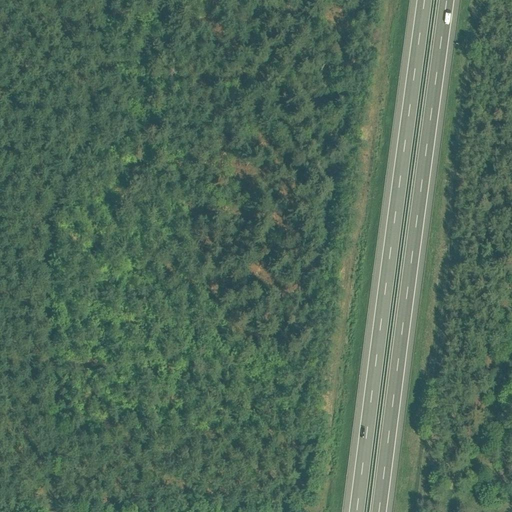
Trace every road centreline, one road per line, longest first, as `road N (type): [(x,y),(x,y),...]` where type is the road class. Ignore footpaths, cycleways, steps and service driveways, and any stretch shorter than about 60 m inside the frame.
road 1 (motorway): [(378,511),(447,0)]
road 2 (motorway): [(425,0),(356,511)]
